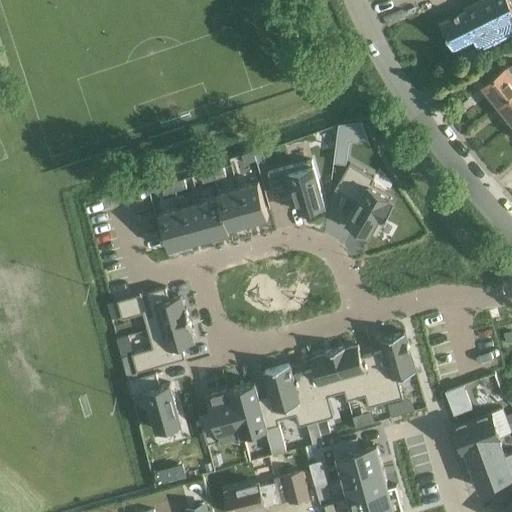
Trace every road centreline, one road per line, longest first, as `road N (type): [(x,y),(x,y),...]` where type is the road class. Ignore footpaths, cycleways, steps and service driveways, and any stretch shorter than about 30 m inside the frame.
road 1 (residential): [(361,314),(226,356),(198,269),(295,239),(337,256)]
road 2 (tertiary): [(511,234),(414,110),(355,0)]
road 3 (residential): [(511,290),(504,297),(436,296),(361,314)]
road 4 (unknown): [(293,511),(431,469)]
